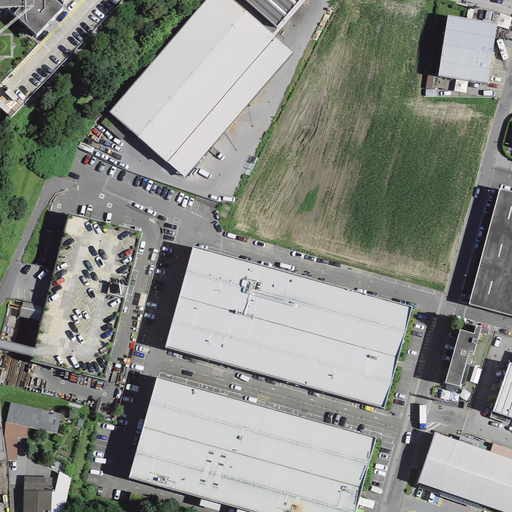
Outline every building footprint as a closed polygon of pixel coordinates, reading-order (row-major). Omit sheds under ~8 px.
[(33,0),(0,0),(0,9),(8,9),(33,9),(33,0)] [(33,0),(33,9),(8,9),(37,37),(62,10),(51,0),(33,0)] [(292,53),(232,0),(206,0),(109,113),(185,178),(292,53)] [(299,0),(246,0),(276,27),(299,0)] [(497,23),(448,16),(438,76),(488,84),(497,23)] [(427,75),(425,88),(431,89),(433,76),(427,75)] [(511,192),(499,189),(469,304),(511,315),(511,192)] [(142,234),(68,215),(31,361),(105,380),(142,234)] [(412,311),(193,249),(165,350),(384,410),(412,311)] [(481,327),(476,325),(473,333),(460,329),(445,382),(459,387),(468,352),(474,353),(481,327)] [(511,363),(509,362),(490,417),(508,423),(509,418),(511,419),(511,363)] [(355,511),(376,440),(157,379),(128,481),(241,511),(355,511)] [(61,414),(10,403),(6,423),(57,434),(61,414)] [(511,511),(511,459),(490,452),(434,433),(417,482),(503,511),(511,511)] [(490,452),(511,459),(511,449),(493,443),(490,452)] [(56,492),(69,496),(74,479),(61,475),(56,492)] [(50,511),(52,478),(24,477),(22,511),(50,511)]
